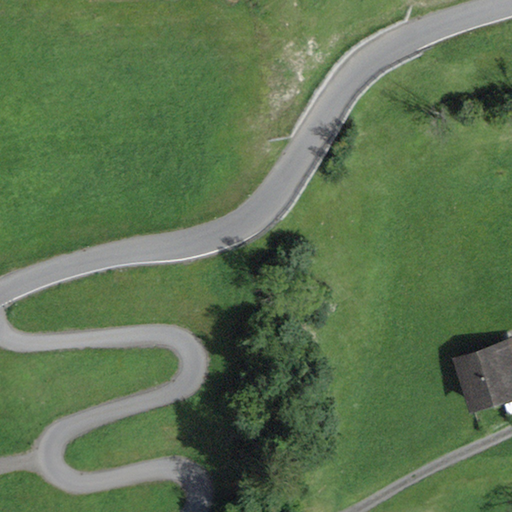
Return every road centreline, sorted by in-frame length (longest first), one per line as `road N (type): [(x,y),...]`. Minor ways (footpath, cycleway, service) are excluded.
road 1 (tertiary): [(0,295),(99,257),(202,242),(246,225),(273,202),(344,86),(375,55),(426,28),(511,5)]
road 2 (track): [(511,429),(357,511)]
